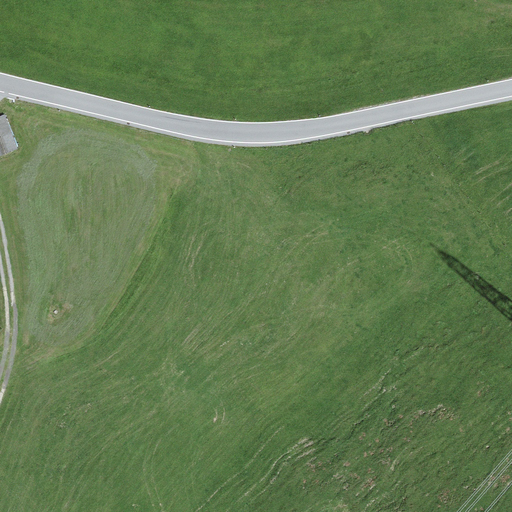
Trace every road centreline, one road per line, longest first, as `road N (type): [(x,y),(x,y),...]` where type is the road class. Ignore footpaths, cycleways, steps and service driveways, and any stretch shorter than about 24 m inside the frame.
road 1 (tertiary): [(511,89),(300,133),(214,133),(0,82)]
road 2 (track): [(0,243),(12,288),(0,372)]
